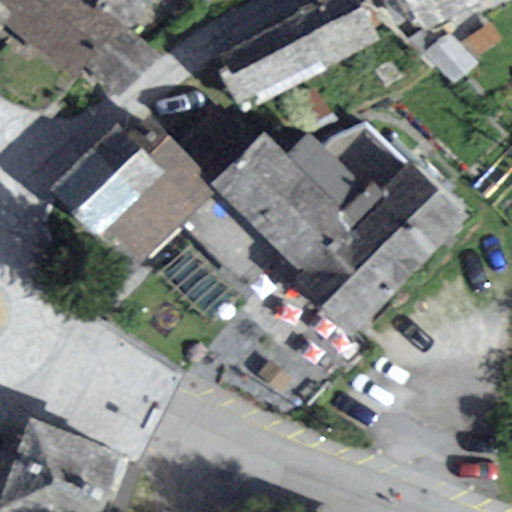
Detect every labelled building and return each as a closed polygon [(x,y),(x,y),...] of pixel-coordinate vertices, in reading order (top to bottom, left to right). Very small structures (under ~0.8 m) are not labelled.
[(115,95),(161,56),(124,31),(129,26),(98,0),(0,0),(0,5),(12,17),(3,26),(74,79),(86,67),(115,95)] [(98,0),(129,26),(151,0),(98,0)] [(353,0),(318,0),(210,57),(237,107),(372,36),(353,0)] [(407,0),(425,32),(488,0),(407,0)] [(0,29),(3,26),(12,17),(0,5),(0,29)] [(472,60),(501,40),(490,25),(458,45),(472,60)] [(458,45),(446,32),(423,52),(452,83),(475,63),(472,60),(458,45)] [(118,119),(48,187),(135,275),(184,226),(219,192),(211,184),(203,176),(210,170),(168,127),(147,148),(118,119)] [(463,218),(367,127),(334,140),(325,148),(307,134),(284,153),(262,132),(211,184),(219,192),(184,226),(247,288),(280,256),(300,275),(292,285),(353,339),(463,218)] [(0,511),(50,511),(82,440),(31,418),(0,499),(0,511)] [(82,440),(50,511),(106,511),(129,460),(82,440)]
